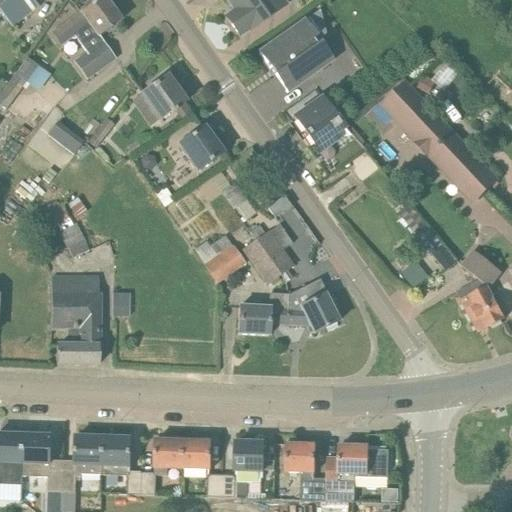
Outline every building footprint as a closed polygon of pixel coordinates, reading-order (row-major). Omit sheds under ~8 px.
[(9,0),(0,7),(0,13),(10,27),(38,7),(32,0),(9,0)] [(75,38),(85,53),(70,63),(83,80),(113,59),(98,38),(121,21),(105,0),(98,0),(92,4),(91,2),(81,10),(82,12),(80,14),(67,23),(51,35),(60,48),(75,38)] [(252,28),(253,29),(285,7),(280,0),(232,0),(240,11),(227,20),(239,37),(252,28)] [(333,62),(304,21),(258,54),(270,70),(271,69),(275,75),(274,76),(287,94),(333,62)] [(25,83),(37,66),(27,59),(0,95),(0,105),(5,110),(25,83)] [(140,95),(141,96),(158,121),(159,122),(169,114),(171,116),(175,113),(180,120),(190,113),(184,104),(185,103),(167,77),(140,95)] [(427,97),(435,83),(424,77),(416,91),(427,97)] [(470,87),(458,77),(446,91),(458,101),(470,87)] [(483,195),(497,181),(406,84),(385,104),(418,140),(416,143),(429,157),(432,155),(464,189),(471,183),(483,195)] [(330,97),(324,101),(340,124),(342,123),(346,120),(330,97)] [(345,128),(342,123),(340,124),(324,101),(323,100),(313,107),(312,106),(294,118),(319,153),(336,141),(333,136),(345,128)] [(94,149),(113,126),(105,120),(87,144),(94,149)] [(83,142),(57,121),(47,134),(72,155),(83,142)] [(178,146),(197,173),(223,154),(204,128),(178,146)] [(124,148),(129,156),(140,148),(135,141),(124,148)] [(237,207),(246,221),(255,215),(235,186),(222,195),(233,210),(237,207)] [(164,187),(154,194),(163,208),(173,201),(164,187)] [(77,198),(67,206),(77,220),(88,213),(77,198)] [(54,226),(68,219),(59,199),(28,214),(37,234),(54,226)] [(445,272),(457,262),(429,230),(408,204),(397,214),(420,241),(419,242),(445,272)] [(71,259),(88,251),(75,224),(57,233),(65,249),(66,248),(71,259)] [(256,243),(280,276),(293,267),(282,252),(292,245),(279,226),(256,243)] [(244,265),(232,247),(231,247),(224,237),(209,248),(205,243),(194,251),(217,284),(244,265)] [(267,285),(280,276),(256,243),(243,252),(267,285)] [(463,268),(488,288),(499,274),(474,254),(463,268)] [(56,366),(98,366),(98,296),(98,277),(50,277),(51,295),(51,331),(57,331),(57,327),(68,327),(68,347),(56,347),(56,366)] [(269,284),(271,287),(280,281),(278,277),(277,278),(269,284)] [(290,295),(287,295),(286,326),(309,327),(313,336),(338,323),(325,297),(327,296),(319,281),(290,295)] [(461,302),(467,313),(476,309),(487,329),(505,319),(488,288),(461,302)] [(286,326),(287,295),(268,294),(267,309),(239,308),(238,336),(268,337),(269,325),(286,326)] [(0,477),(22,478),(22,477),(22,472),(23,436),(0,435),(0,477)] [(48,493),(61,494),(63,462),(51,462),(51,437),(23,436),(22,472),(22,477),(48,478),(48,493)] [(81,475),(102,476),(103,439),(76,438),(75,463),(63,462),(62,494),(61,511),(75,511),(76,478),(80,478),(81,475)] [(127,495),(142,496),(142,474),(130,474),(131,440),(103,439),(102,476),(128,478),(127,495)] [(142,474),(142,496),(155,496),(155,476),(167,477),(167,470),(183,470),(183,442),(156,441),(154,474),(142,474)] [(211,443),(183,442),(183,470),(210,471),(211,443)] [(235,472),(235,476),(222,475),(221,498),(235,499),(235,483),(259,484),(260,473),(263,473),(264,444),(235,443),(235,472)] [(299,501),(326,503),(327,481),(314,480),(315,446),(287,445),(286,474),(300,474),(299,501)] [(327,481),(326,503),(339,504),(354,504),(354,503),(352,503),(353,476),(367,476),(368,448),(339,447),(338,481),(327,481)] [(274,462),(263,461),(263,471),(274,471),(274,462)] [(222,475),(207,475),(207,498),(221,498),(222,475)]
